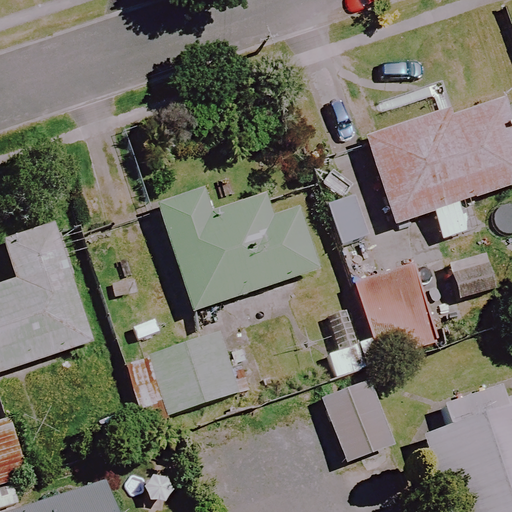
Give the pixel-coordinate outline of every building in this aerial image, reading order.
[(511,192),(511,161),(496,105),(360,145),(386,233),(427,220),(435,246),(476,234),(468,205),(511,192)] [(203,220),(196,199),(150,214),(185,320),(311,278),(291,218),(265,226),(257,202),(203,220)] [(0,378),(84,350),(46,237),(0,253),(0,261),(9,289),(0,292),(0,378)] [(477,260),(440,272),(453,315),(490,303),(477,260)] [(408,266),(345,284),(364,351),(427,333),(408,266)] [(238,398),(220,342),(146,366),(164,422),(238,398)] [(441,436),(417,444),(441,511),(511,511),(511,413),(489,422),(482,401),(435,419),(441,436)] [(146,451),(131,413),(95,427),(109,465),(146,451)] [(3,422),(0,423),(0,476),(18,471),(3,422)] [(105,511),(98,489),(25,511),(105,511)]
